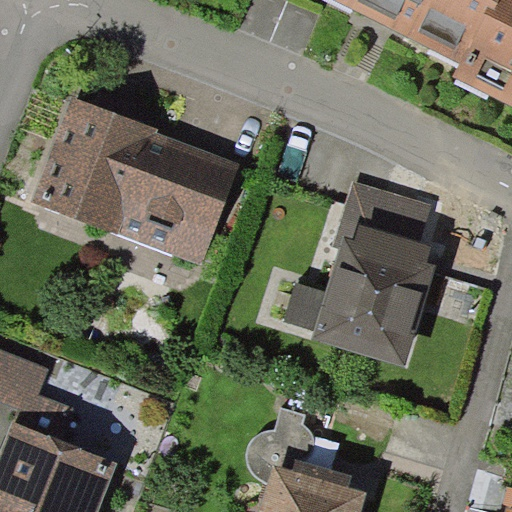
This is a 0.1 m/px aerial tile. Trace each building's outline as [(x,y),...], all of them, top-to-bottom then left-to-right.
[(335,0),(461,62),(490,5),(496,8),(500,0),(335,0)] [(511,0),(500,0),(496,8),(490,5),(461,62),(453,77),(511,106),(511,0)] [(160,129),(71,95),(30,199),(199,265),(239,163),(158,132),(160,129)] [(432,204),(354,181),(334,246),(340,248),(343,237),(357,241),(362,226),(420,243),(432,204)] [(343,237),(340,248),(326,291),(314,331),(312,338),(405,367),(436,265),(428,262),(432,247),(420,243),(362,226),(357,241),(343,237)] [(314,331),(326,291),(296,282),(284,322),(314,331)] [(39,394),(50,368),(0,348),(0,400),(18,407),(32,413),(39,394)] [(74,408),(39,394),(32,413),(18,407),(12,422),(61,441),(74,408)] [(306,414),(282,407),(275,430),(272,431),(268,431),(264,431),(260,434),(257,436),(254,439),(252,441),(249,445),(247,448),(247,454),(248,460),(250,466),(252,470),(255,475),(259,479),(264,482),(267,483),(273,463),(293,469),(296,459),(301,460),(305,459),(308,457),(310,455),(312,452),(313,448),(313,444),(313,438),(312,433),(309,429),(306,426),(303,425),(306,414)] [(61,441),(12,422),(0,452),(0,511),(97,511),(117,463),(61,441)] [(267,483),(259,511),(361,511),(368,492),(348,486),(351,475),(301,460),(296,459),(293,469),(273,463),(267,483)] [(511,487),(507,486),(503,505),(507,506),(511,507),(511,487)]
